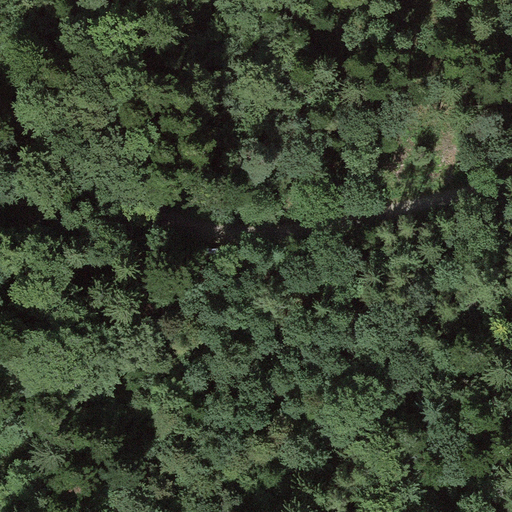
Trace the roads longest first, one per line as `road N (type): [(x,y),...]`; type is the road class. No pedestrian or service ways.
road 1 (track): [(112,194),(198,226),(276,233),(511,178)]
road 2 (track): [(0,106),(112,194)]
